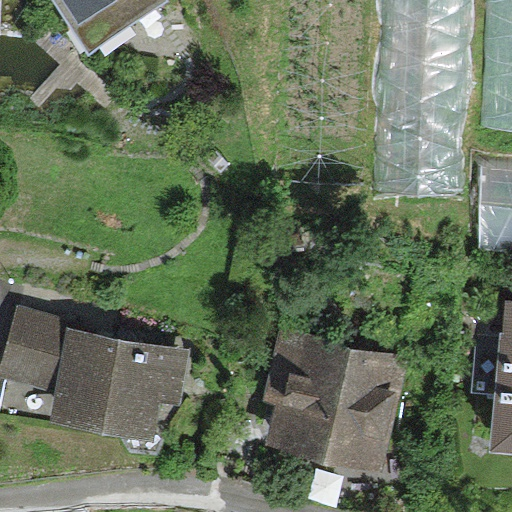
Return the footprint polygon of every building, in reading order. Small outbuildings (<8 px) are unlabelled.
[(88,0),(116,40),(176,0),(88,0)] [(511,0),(296,0),(305,183),(511,172),(511,0)] [(511,243),(511,210),(492,210),(491,242),(511,243)] [(173,341),(20,317),(14,358),(88,369),(82,411),(161,423),(173,341)] [(413,459),(420,349),(320,343),(313,453),(413,459)]
